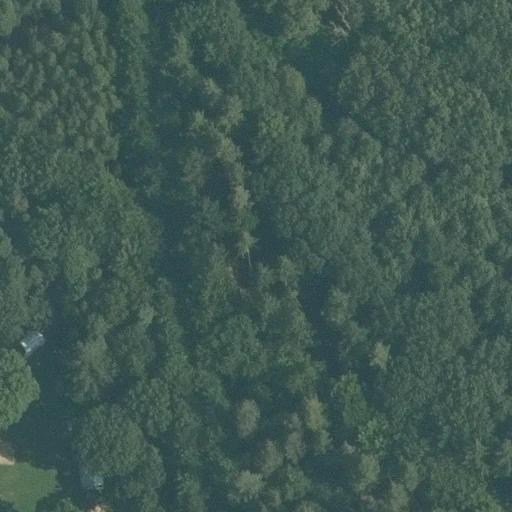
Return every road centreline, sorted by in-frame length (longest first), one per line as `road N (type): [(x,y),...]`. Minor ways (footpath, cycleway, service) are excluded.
road 1 (track): [(0,157),(491,511)]
road 2 (track): [(138,0),(174,285)]
road 3 (track): [(206,511),(174,285)]
